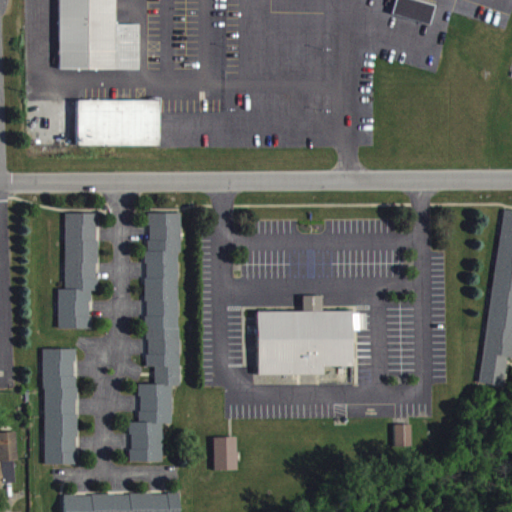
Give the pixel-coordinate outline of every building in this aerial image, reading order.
[(59,0),(59,77),(139,78),(140,33),(116,33),(116,0),(59,0)] [(435,13),(397,3),(392,23),(430,33),(435,13)] [(159,109),(77,109),(77,154),(159,154),(159,109)] [(479,392),(502,395),(506,366),(511,366),(511,219),(503,218),(479,392)] [(180,221),(148,221),(148,375),(155,375),(155,393),(139,393),(139,431),(130,431),(130,470),(162,470),(162,432),(171,432),(171,393),(180,393),(180,221)] [(59,338),(92,338),(92,299),(98,299),(98,222),(67,222),(66,298),(59,298),(59,338)] [(352,374),(352,320),(322,320),(322,304),(302,305),(302,320),(256,320),(256,383),(322,383),(322,375),(352,374)] [(44,473),(77,473),(77,357),(44,358),(44,473)] [(410,433),(393,433),(394,455),(411,455),(410,433)] [(0,492),(18,492),(15,440),(0,441),(0,492)] [(235,445),(212,446),(213,479),(236,478),(235,445)] [(178,511),(179,502),(64,503),(63,511),(178,511)]
